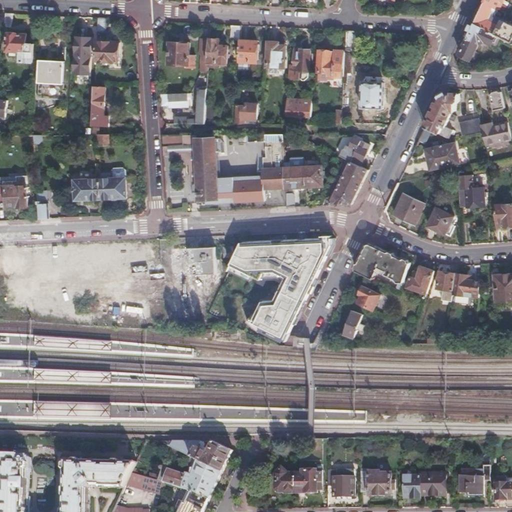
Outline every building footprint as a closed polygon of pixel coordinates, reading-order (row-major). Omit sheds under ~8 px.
[(485,0),(484,2),(495,8),(496,9),(498,7),(506,11),(509,7),(502,3),(502,0),(485,0)] [(495,8),(484,2),(475,23),(496,33),(503,18),(494,13),(496,9),(495,8)] [(14,14),(6,14),(6,27),(13,28),(14,14)] [(108,18),(99,18),(99,31),(107,32),(108,18)] [(507,39),(511,41),(511,22),(503,18),(496,33),(503,37),(507,39)] [(498,45),(503,37),(496,33),(475,23),(472,22),(465,38),(467,39),(461,52),(460,54),(472,60),(480,44),(487,42),(494,46),(498,45)] [(242,25),(233,24),(232,40),(241,40),(241,39),(242,25)] [(356,32),(347,31),(346,51),(345,77),(345,83),(351,83),(352,52),(354,53),(354,47),(356,47),(356,32)] [(21,62),(35,62),(36,43),(28,43),(28,35),(19,35),(19,33),(10,33),(8,50),(22,51),(21,62)] [(93,73),(94,36),(79,35),(77,73),(93,73)] [(221,39),(210,39),(210,40),(210,56),(209,68),(220,68),(220,63),(229,63),(229,48),(221,48),(221,39)] [(241,39),(241,40),(240,62),(250,62),(251,58),(259,58),(259,43),(251,43),(251,39),(241,39)] [(210,56),(210,40),(201,40),(200,55),(204,55),(210,56)] [(281,45),(281,41),(270,40),(269,66),(277,67),(276,73),(285,73),(285,67),(287,67),(288,45),(281,45)] [(120,42),(98,41),(97,65),(108,65),(108,60),(119,60),(120,42)] [(190,66),(191,44),(172,43),(171,65),(190,66)] [(293,67),(290,67),(290,78),(302,78),(305,80),(308,81),(309,79),(310,79),(310,71),(312,71),(313,51),(296,50),(295,65),(294,65),(293,67)] [(345,77),(346,51),(337,50),(337,52),(331,52),(331,51),(321,51),(320,80),(329,81),(330,79),(337,79),(337,77),(345,77)] [(64,99),(66,60),(41,59),(39,95),(49,95),(49,98),(64,99)] [(385,83),(363,83),(363,107),(385,108),(385,83)] [(345,84),(343,110),(343,115),(360,115),(361,85),(345,84)] [(96,86),(93,124),(93,134),(99,134),(99,124),(110,124),(111,114),(105,114),(106,87),(96,86)] [(177,115),(177,125),(207,125),(208,90),(198,90),(197,117),(189,117),(189,115),(177,115)] [(440,97),(419,140),(423,142),(430,130),(447,137),(448,135),(449,136),(451,131),(452,132),(454,130),(443,125),(447,118),(454,121),(457,117),(452,114),(454,110),(456,111),(457,102),(459,101),(460,99),(460,92),(448,91),(440,97)] [(494,110),(506,107),(502,92),(492,94),(494,110)] [(187,95),(163,95),(163,105),(169,106),(169,108),(191,109),(187,95)] [(11,98),(0,97),(0,113),(10,115),(11,98)] [(313,117),(314,101),(288,100),(288,116),(313,117)] [(240,104),(239,124),(249,124),(249,119),(258,120),(259,102),(248,102),(247,105),(240,104)] [(463,135),(482,131),(479,117),(460,121),(463,135)] [(494,122),(483,124),(488,146),(511,140),(511,124),(511,122),(495,125),(494,122)] [(110,134),(100,134),(100,145),(110,145),(110,134)] [(183,134),(162,134),(163,145),(183,144),(183,134)] [(183,144),(163,145),(164,155),(180,154),(191,165),(192,181),(200,180),(199,139),(218,138),(218,134),(183,134),(183,144)] [(284,135),(262,134),(250,134),(250,143),(267,142),(268,157),(265,157),(265,175),(266,189),(286,188),(285,164),(284,135)] [(373,145),(357,137),(352,147),(359,150),(356,156),(365,160),(373,145)] [(199,139),(200,180),(201,199),(220,197),(219,177),(218,138),(199,139)] [(454,144),(425,150),(430,170),(459,163),(454,144)] [(490,168),(511,163),(511,156),(489,162),(490,168)] [(353,204),(370,170),(351,161),(343,176),(341,175),(338,181),(341,182),(330,205),(353,204)] [(285,164),(286,188),(307,187),(306,167),(304,167),(304,164),(285,164)] [(324,167),(320,167),(306,167),(307,187),(325,186),(324,167)] [(102,179),(102,198),(135,197),(134,177),(112,178),(111,171),(101,171),(102,179)] [(265,175),(219,177),(220,197),(236,197),(236,202),(267,201),(266,189),(265,175)] [(458,176),(460,207),(468,206),(469,208),(484,206),(483,188),(474,188),(473,175),(458,176)] [(19,176),(0,176),(0,205),(8,205),(8,207),(30,206),(29,176),(19,176)] [(76,200),(102,198),(102,179),(76,180),(76,200)] [(54,190),(37,192),(39,202),(55,200),(54,190)] [(287,193),(287,207),(295,207),(295,194),(293,192),(287,193)] [(426,204),(405,194),(396,213),(417,223),(426,204)] [(46,201),(39,202),(39,219),(51,218),(50,203),(46,201)] [(511,203),(495,205),(496,223),(497,224),(498,228),(506,227),(507,228),(511,228),(511,227),(511,203)] [(453,216),(436,207),(428,224),(450,234),(453,227),(449,224),(453,216)] [(267,302),(255,327),(285,342),(334,239),(308,241),(243,241),(227,277),(295,270),(279,299),(267,302)] [(368,247),(356,270),(374,278),(379,267),(382,268),(381,271),(398,279),(399,282),(397,289),(402,291),(412,261),(373,244),(368,247)] [(155,245),(84,246),(85,263),(155,262),(155,245)] [(175,247),(175,274),(220,273),(219,246),(175,247)] [(236,257),(235,246),(224,247),(225,258),(236,257)] [(69,263),(83,263),(83,248),(69,248),(69,263)] [(428,293),(435,270),(422,267),(420,273),(413,271),(408,288),(428,293)] [(453,295),(457,273),(440,271),(438,289),(444,289),(442,301),(452,302),(453,295)] [(480,298),(481,282),(475,281),(473,280),(474,276),(457,273),(453,295),(480,298)] [(511,273),(495,274),(496,302),(511,300),(511,273)] [(374,309),(382,293),(365,285),(364,288),(362,288),(360,292),(361,293),(360,295),(364,297),(361,304),(374,309)] [(362,324),(365,316),(353,311),(343,336),(355,340),(359,331),(364,333),(367,326),(362,324)] [(467,344),(475,344),(476,329),(467,329),(467,344)] [(113,341),(34,335),(33,347),(112,351),(113,341)] [(112,384),(113,371),(34,367),(34,382),(112,384)] [(112,404),(33,401),(33,416),(111,418),(112,404)] [(201,441),(149,441),(157,445),(163,447),(188,457),(223,472),(234,450),(215,441),(211,451),(199,445),(201,441)] [(450,453),(450,444),(433,444),(433,453),(450,453)] [(161,451),(186,461),(188,457),(163,447),(161,451)] [(27,511),(28,509),(26,506),(27,469),(30,468),(30,463),(28,461),(28,459),(18,458),(17,456),(13,456),(11,458),(3,458),(3,460),(1,462),(1,466),(3,468),(1,503),(0,504),(0,510),(1,511),(27,511)] [(162,468),(161,475),(159,480),(166,482),(189,488),(211,498),(223,472),(188,457),(186,461),(191,463),(191,464),(197,467),(193,476),(162,468)] [(134,468),(136,463),(122,462),(121,460),(116,459),(115,462),(82,461),(79,458),(76,458),(74,460),(66,460),(66,462),(64,464),(64,468),(66,471),(64,509),(62,511),(61,511),(88,511),(90,490),(94,485),(101,485),(101,487),(124,488),(126,485),(132,473),(134,468)] [(484,480),(490,480),(490,465),(482,465),(482,469),(475,469),(475,473),(460,473),(461,493),(484,493),(484,480)] [(328,466),(328,485),(334,485),(334,496),(355,495),(355,476),(351,476),(351,472),(339,472),(339,466),(328,466)] [(161,475),(134,468),(132,473),(159,480),(161,475)] [(294,491),(295,491),(295,474),(290,474),(282,468),(277,473),(277,487),(279,491),(285,490),(288,492),(291,493),(294,491)] [(412,469),(404,469),(403,498),(420,497),(420,493),(424,493),(424,474),(412,474),(412,469)] [(295,474),(295,491),(316,491),(316,485),(323,485),(323,470),(302,471),(302,474),(295,474)] [(448,470),(424,470),(424,474),(424,493),(429,493),(429,494),(448,494),(448,470)] [(361,476),(361,492),(369,491),(369,495),(392,495),(391,473),(379,473),(379,471),(369,472),(369,476),(361,476)] [(159,480),(132,473),(126,485),(156,493),(159,480)] [(166,482),(159,480),(156,493),(162,495),(166,482)] [(511,496),(511,483),(496,483),(496,499),(498,499),(498,501),(505,501),(505,498),(507,498),(507,497),(511,496)] [(204,511),(211,498),(189,488),(184,499),(180,498),(177,504),(181,506),(178,510),(177,511),(204,511)]
